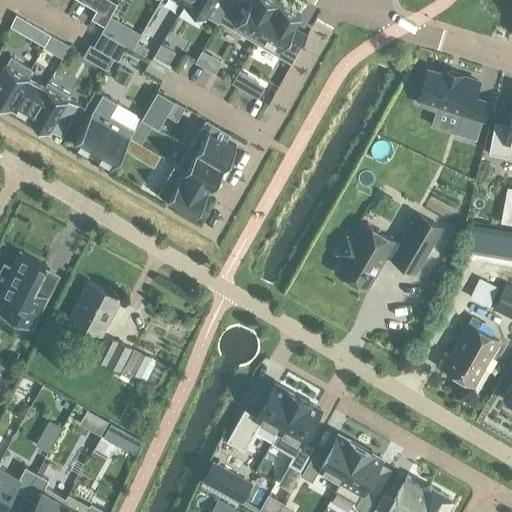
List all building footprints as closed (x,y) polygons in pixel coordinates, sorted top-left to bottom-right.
[(195,0),(218,14),(225,0),(195,0)] [(258,37),(279,3),(274,0),(238,0),(227,19),(258,37)] [(303,12),(282,0),(280,0),(279,3),(258,37),(257,39),(293,60),(310,30),(297,23),(303,12)] [(16,14),(11,27),(44,46),(50,34),(16,14)] [(129,24),(119,40),(133,48),(142,31),(129,24)] [(170,30),(160,47),(176,56),(186,39),(170,30)] [(142,31),(133,48),(146,55),(156,39),(142,31)] [(96,33),(89,43),(110,56),(113,57),(119,47),(96,33)] [(44,46),(43,47),(53,53),(60,40),(50,34),(44,46)] [(110,56),(89,43),(83,54),(104,66),(110,56)] [(0,74),(0,100),(9,106),(11,104),(29,73),(8,61),(0,74)] [(427,68),(416,105),(436,110),(431,127),(477,140),(484,113),(471,110),(475,96),(479,79),(443,69),(443,72),(427,68)] [(47,84),(29,73),(11,104),(29,115),(47,84)] [(69,94),(48,82),(47,84),(29,115),(28,117),(49,129),(55,119),(64,124),(76,105),(67,98),(69,94)] [(255,83),(250,93),(258,98),(264,88),(255,83)] [(176,99),(158,89),(141,117),(159,127),(166,116),(176,100),(176,99)] [(76,140),(114,162),(132,131),(110,118),(119,103),(103,93),(76,140)] [(188,106),(176,100),(166,116),(179,123),(188,106)] [(494,128),(489,153),(503,155),(506,142),(511,143),(511,107),(507,131),(494,128)] [(189,147),(225,166),(236,146),(226,140),(230,133),(206,119),(189,147)] [(130,137),(123,148),(139,158),(146,146),(130,137)] [(189,147),(179,165),(213,185),(224,167),(189,147)] [(213,185),(179,165),(161,196),(195,216),(213,185)] [(501,219),(500,221),(511,223),(511,187),(507,187),(501,219)] [(415,272),(440,228),(418,215),(400,246),(393,242),(393,241),(364,224),(354,241),(347,237),(337,253),(344,257),(336,271),(344,276),(346,280),(353,285),(358,283),(366,288),(386,254),(393,258),(393,259),(415,272)] [(511,230),(475,224),(470,248),(503,254),(506,241),(511,242),(511,230)] [(5,264),(0,273),(0,294),(8,299),(1,313),(31,329),(48,296),(33,288),(36,281),(38,283),(47,265),(20,251),(12,267),(5,264)] [(489,304),(503,277),(486,267),(471,295),(489,304)] [(88,282),(70,319),(102,336),(120,299),(88,282)] [(511,288),(506,285),(494,308),(511,317),(511,288)] [(473,385),(498,341),(468,323),(451,356),(445,354),(439,364),(473,385)] [(107,336),(96,358),(120,370),(131,348),(107,336)] [(134,350),(126,367),(146,376),(154,359),(134,350)] [(245,408),(227,440),(244,450),(255,431),(273,441),(298,396),(276,383),(257,415),(245,408)] [(273,441),(272,443),(293,455),(288,463),(300,470),(313,448),(302,442),(321,409),(298,396),(273,441)] [(49,420),(36,445),(48,452),(62,427),(49,420)] [(113,422),(107,433),(118,439),(124,428),(113,422)] [(313,453),(301,474),(312,481),(314,476),(336,489),(360,446),(338,434),(324,459),(313,453)] [(336,489),(335,490),(356,502),(355,505),(366,511),(378,490),(368,484),(382,458),(360,446),(336,489)] [(213,462),(203,480),(220,489),(230,472),(213,462)] [(0,465),(0,511),(14,488),(25,494),(37,472),(28,467),(22,477),(0,465)] [(36,500),(29,511),(58,511),(67,497),(45,485),(49,479),(37,472),(25,494),(36,500)] [(384,492),(372,511),(414,511),(429,488),(407,476),(395,498),(384,492)] [(429,488),(414,511),(444,511),(452,498),(430,486),(429,488)] [(67,497),(58,511),(101,511),(103,509),(91,502),(89,505),(69,493),(67,497)] [(268,494),(259,511),(261,511),(276,511),(282,502),(268,494)]
